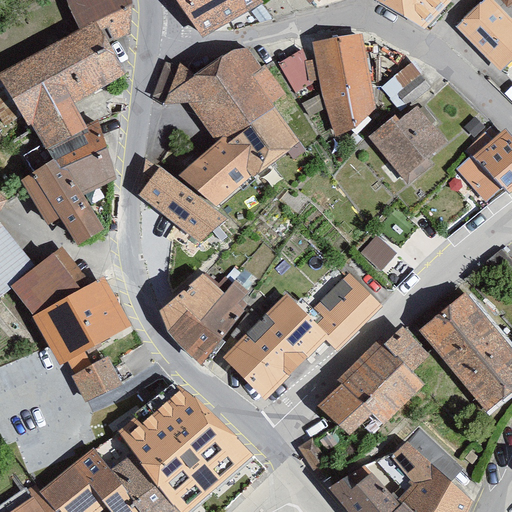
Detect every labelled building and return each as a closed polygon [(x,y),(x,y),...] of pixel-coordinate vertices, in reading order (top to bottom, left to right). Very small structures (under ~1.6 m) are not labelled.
[(138,0),(71,0),(81,26),(102,16),(118,42),(141,34),(139,1),(138,0)] [(184,0),(206,34),(265,0),(184,0)] [(511,0),(386,0),(396,10),(430,24),(451,0),(507,0),(511,4),(511,0)] [(511,63),(511,23),(491,3),(464,30),(505,70),(511,63)] [(118,42),(102,16),(81,26),(3,70),(51,147),(95,122),(82,98),(132,70),(118,42)] [(367,34),(315,42),(338,135),(381,106),(367,34)] [(293,98),(248,42),(191,88),(233,141),(185,176),(224,207),(308,139),(282,107),(293,98)] [(320,78),(304,52),(283,64),(299,91),(320,78)] [(385,83),(402,108),(434,87),(417,61),(385,83)] [(422,98),(374,133),(412,174),(454,141),(422,98)] [(95,122),(51,147),(57,155),(84,193),(91,189),(121,176),(105,114),(95,122)] [(511,137),(503,128),(475,153),(511,192),(511,137)] [(84,193),(57,155),(27,173),(54,220),(65,213),(84,241),(112,225),(91,189),(84,193)] [(185,176),(159,161),(141,199),(202,244),(237,216),(224,207),(185,176)] [(0,187),(0,226),(8,221),(12,200),(0,187)] [(385,266),(400,249),(381,232),(366,248),(385,266)] [(17,281),(39,311),(97,279),(69,243),(17,281)] [(97,279),(39,311),(67,360),(139,320),(111,271),(97,279)] [(205,272),(166,308),(172,333),(201,362),(248,306),(243,301),(251,291),(238,281),(228,293),(205,272)] [(287,296),(227,355),(266,394),(325,335),(334,345),(376,303),(349,276),(308,317),(287,296)] [(511,397),(511,343),(470,294),(423,334),(491,415),(511,397)] [(428,355),(403,329),(323,407),(349,434),(372,411),(383,423),(423,385),(410,372),(428,355)] [(107,359),(75,375),(87,399),(119,382),(107,359)] [(176,385),(119,430),(133,448),(182,511),(187,511),(251,458),(193,397),(176,385)] [(365,468),(337,486),(358,511),(465,511),(471,501),(444,477),(456,464),(421,430),(394,459),(365,468)] [(92,446),(44,482),(63,511),(98,511),(109,504),(114,511),(142,511),(107,465),(92,446)] [(182,511),(133,448),(107,465),(142,511),(182,511)] [(63,511),(44,482),(0,511),(63,511)]
